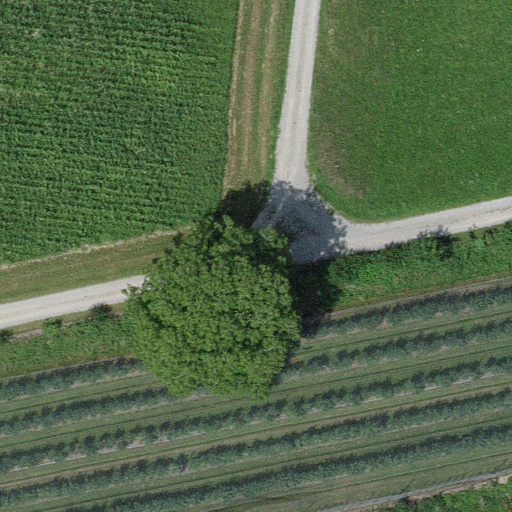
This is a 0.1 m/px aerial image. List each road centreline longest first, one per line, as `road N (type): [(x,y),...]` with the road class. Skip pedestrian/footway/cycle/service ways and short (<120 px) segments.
road 1 (track): [(511,213),(0,319)]
road 2 (track): [(310,0),(282,260)]
